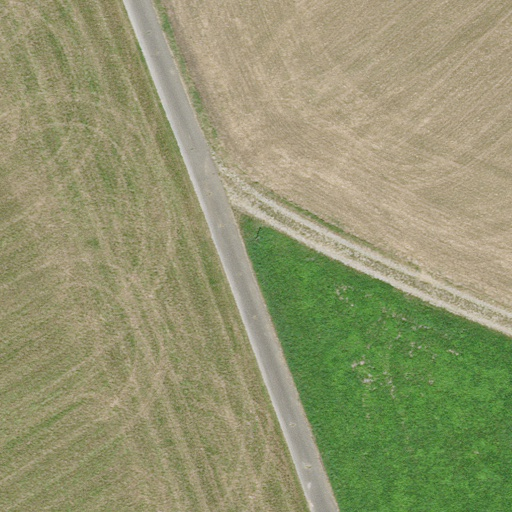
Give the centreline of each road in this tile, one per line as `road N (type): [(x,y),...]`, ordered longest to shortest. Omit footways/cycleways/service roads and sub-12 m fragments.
road 1 (track): [(119,0),(204,194),(318,511)]
road 2 (track): [(511,329),(204,194)]
